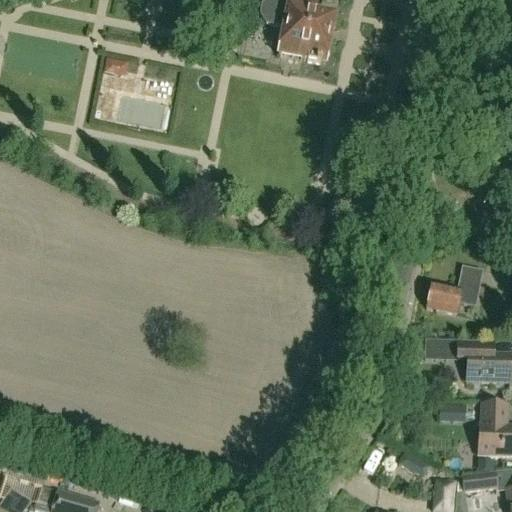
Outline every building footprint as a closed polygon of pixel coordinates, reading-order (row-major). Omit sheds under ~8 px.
[(288,6),(288,7),(270,4),(262,10),(261,18),(267,27),(284,30),(279,60),(307,65),(307,66),(320,69),(321,67),(325,68),(333,21),(313,18),(314,11),(288,6)] [(140,58),(139,68),(158,70),(159,59),(140,58)] [(127,69),(106,64),(103,80),(124,85),(127,69)] [(475,311),(477,300),(488,302),(490,293),(479,291),(483,275),(462,270),(456,294),(431,289),(426,312),(457,319),(459,307),(475,311)] [(458,344),(458,345),(435,344),(435,348),(435,362),(457,362),(457,361),(468,362),(467,385),(509,387),(510,357),(481,356),(482,345),(458,344)] [(511,459),(511,429),(507,429),(508,410),(482,409),(481,429),(480,429),(479,458),(511,459)] [(397,468),(423,479),(428,468),(402,457),(397,468)] [(495,493),(492,476),(460,480),(456,480),(433,466),(431,482),(434,482),(434,484),(433,486),(430,511),(465,511),(464,502),(463,497),(495,493)] [(2,491),(0,495),(0,511),(18,511),(23,500),(2,491)] [(96,511),(98,507),(58,495),(52,511),(96,511)]
